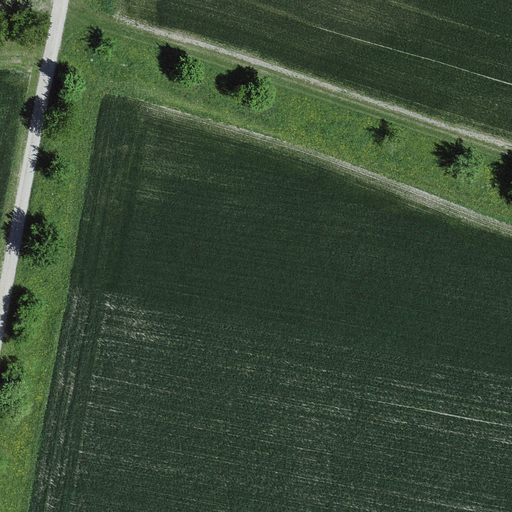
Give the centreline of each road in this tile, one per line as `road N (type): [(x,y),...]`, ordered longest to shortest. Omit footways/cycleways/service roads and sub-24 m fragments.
road 1 (track): [(65,12),(511,160)]
road 2 (track): [(67,0),(0,336)]
